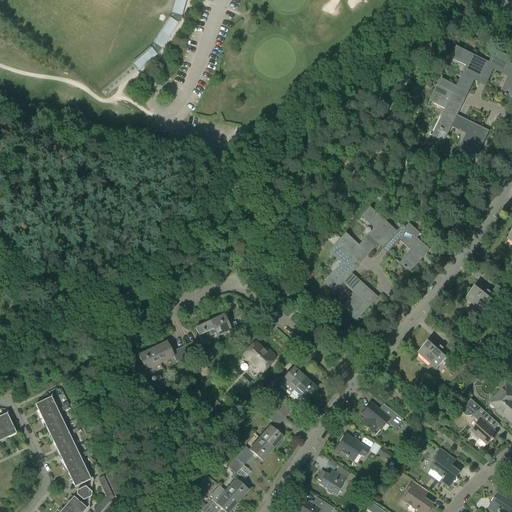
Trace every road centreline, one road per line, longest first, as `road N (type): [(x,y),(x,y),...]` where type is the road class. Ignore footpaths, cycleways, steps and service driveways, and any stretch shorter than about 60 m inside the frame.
road 1 (residential): [(352,385),(249,291),(230,283),(115,336),(101,329)]
road 2 (residential): [(352,385),(451,273),(507,184)]
road 3 (track): [(165,113),(0,65)]
road 4 (residential): [(264,511),(352,385)]
road 5 (track): [(113,99),(156,59),(187,0)]
road 6 (residential): [(24,511),(45,479),(4,403)]
